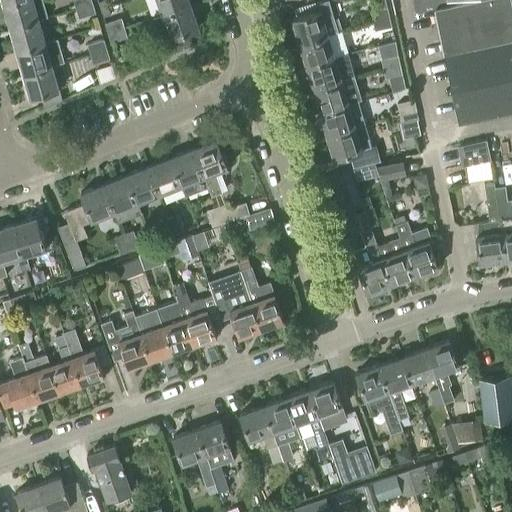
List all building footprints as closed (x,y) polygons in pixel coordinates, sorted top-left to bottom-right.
[(39,21),(32,0),(22,0),(3,6),(9,29),(39,21)] [(75,0),(72,1),(75,10),(92,5),(90,0),(75,0)] [(103,0),(98,2),(101,10),(108,8),(105,0),(103,0)] [(153,18),(153,19),(159,17),(191,5),(188,0),(155,0),(161,15),(153,18)] [(328,36),(328,35),(338,32),(328,0),(327,0),(314,3),(317,13),(292,21),(299,44),(328,36)] [(412,0),(415,13),(435,8),(435,10),(480,0),(412,0)] [(511,4),(511,0),(480,0),(435,10),(444,56),(511,40),(511,4)] [(78,20),(95,15),(92,5),(75,10),(78,20)] [(166,57),(192,46),(188,32),(199,29),(191,5),(159,17),(153,19),(166,57)] [(111,16),(108,8),(101,10),(103,19),(111,16)] [(389,18),(388,9),(371,12),(373,22),(389,18)] [(389,18),(373,22),(375,31),(391,27),(389,18)] [(45,44),(39,21),(9,29),(16,52),(45,44)] [(105,25),(108,34),(123,29),(121,21),(105,25)] [(123,29),(108,34),(111,43),(126,38),(123,29)] [(299,44),(306,67),(335,58),(328,36),(299,44)] [(16,52),(22,75),(51,66),(64,63),(58,40),(45,44),(16,52)] [(511,40),(444,56),(459,124),(511,113),(511,40)] [(87,46),(90,55),(106,50),(103,41),(87,46)] [(106,50),(90,55),(93,65),(109,60),(106,50)] [(306,67),(313,91),(354,78),(347,55),(335,58),(306,67)] [(381,60),(384,69),(399,65),(397,56),(381,60)] [(399,65),(384,69),(386,78),(402,74),(399,65)] [(51,66),(22,75),(29,99),(58,90),(51,66)] [(115,78),(111,66),(91,72),(95,86),(115,78)] [(348,104),(358,101),(361,101),(354,78),(313,91),(319,113),(348,104)] [(397,104),(400,115),(417,111),(415,100),(397,104)] [(319,113),(326,136),(364,125),(365,124),(358,101),(348,104),(319,113)] [(417,111),(400,115),(402,124),(419,120),(417,111)] [(349,154),(353,168),(374,163),(380,162),(375,146),(371,147),(364,125),(326,136),(333,159),(349,154)] [(211,196),(222,192),(215,173),(227,169),(220,151),(222,150),(219,143),(217,144),(216,141),(214,142),(213,139),(201,143),(203,146),(194,150),(208,188),(211,196)] [(458,147),(463,167),(492,161),(487,141),(458,147)] [(171,159),(181,186),(185,196),(208,188),(194,150),(171,159)] [(171,159),(149,167),(159,195),(181,186),(171,159)] [(355,182),(378,176),(374,163),(353,168),(352,168),(355,182)] [(378,168),(381,181),(405,176),(403,163),(378,168)] [(149,167),(126,176),(136,204),(159,195),(149,167)] [(349,169),(328,177),(340,210),(361,203),(349,169)] [(118,223),(140,214),(136,204),(126,176),(103,184),(114,213),(118,223)] [(489,221),(475,223),(480,263),(504,260),(495,187),(494,182),(484,183),(489,221)] [(80,193),(85,204),(63,212),(68,223),(57,227),(74,270),(86,266),(76,240),(87,236),(82,225),(114,213),(103,184),(80,193)] [(505,186),(495,187),(504,260),(511,258),(511,208),(511,201),(507,201),(505,186)] [(225,204),(215,207),(216,209),(221,224),(245,216),(249,215),(245,203),(227,209),(225,204)] [(221,224),(215,207),(206,210),(212,227),(221,224)] [(245,216),(249,230),(274,222),(270,208),(249,215),(245,216)] [(178,215),(168,219),(174,235),(184,231),(178,215)] [(37,264),(32,253),(46,249),(36,218),(12,225),(25,270),(32,292),(51,285),(45,267),(38,269),(37,264)] [(159,222),(165,238),(174,235),(168,219),(159,222)] [(407,221),(395,225),(413,275),(436,267),(427,242),(431,240),(426,227),(411,232),(407,221)] [(16,258),(21,271),(25,270),(12,225),(0,228),(0,253),(3,262),(16,258)] [(47,225),(39,227),(43,240),(51,238),(47,225)] [(371,229),(390,283),(413,275),(395,225),(399,237),(382,243),(380,239),(376,241),(371,229)] [(365,247),(370,261),(358,266),(367,291),(390,283),(371,229),(361,233),(366,247),(365,247)] [(123,234),(129,251),(139,247),(133,231),(123,234)] [(202,232),(192,235),(197,248),(206,245),(202,232)] [(120,254),(129,251),(123,234),(114,238),(120,254)] [(180,252),(182,260),(198,255),(191,236),(160,247),(164,258),(180,252)] [(159,247),(138,254),(143,270),(164,263),(159,247)] [(269,282),(258,286),(251,266),(250,267),(247,260),(238,264),(240,270),(261,328),(283,321),(269,282)] [(232,317),(239,336),(261,328),(240,270),(231,274),(238,294),(225,298),(221,287),(211,290),(221,320),(232,317)] [(80,280),(71,283),(74,292),(83,289),(80,280)] [(202,298),(190,302),(182,283),(173,286),(178,302),(193,344),(215,336),(202,298)] [(24,295),(2,303),(3,305),(6,315),(13,312),(13,310),(27,305),(24,295)] [(156,311),(161,325),(171,352),(193,344),(178,302),(156,311)] [(115,330),(111,320),(101,324),(113,360),(123,357),(127,368),(149,360),(135,322),(132,311),(123,313),(127,326),(115,330)] [(51,327),(63,360),(50,364),(46,354),(45,355),(58,392),(80,384),(62,335),(59,324),(51,327)] [(139,333),(149,360),(171,352),(161,325),(139,333)] [(62,335),(80,384),(102,376),(98,365),(108,362),(103,346),(82,353),(74,331),(64,334),(62,335)] [(451,384),(446,370),(458,366),(448,340),(425,348),(434,375),(438,388),(444,403),(454,400),(448,385),(451,384)] [(58,392),(45,355),(33,359),(27,342),(17,346),(22,358),(36,400),(58,392)] [(425,348),(402,356),(411,383),(434,375),(425,348)] [(402,356),(380,364),(401,426),(411,423),(399,387),(411,383),(402,356)] [(36,400),(22,358),(10,363),(15,377),(0,381),(0,399),(3,407),(13,404),(14,407),(16,407),(18,410),(28,407),(26,403),(36,400)] [(401,426),(380,364),(356,373),(370,412),(382,408),(391,433),(402,429),(401,427),(401,426)] [(484,420),(511,416),(511,395),(509,375),(480,379),(484,420)] [(328,444),(323,427),(345,419),(332,381),(309,389),(328,444)] [(444,403),(438,388),(428,391),(434,407),(444,403)] [(318,448),(328,444),(309,389),(286,397),(295,423),(308,419),(318,448)] [(274,435),(282,459),(292,456),(286,442),(299,437),(295,423),(286,397),(263,405),(272,431),(274,435)] [(262,435),(263,439),(272,463),(282,460),(274,435),(272,431),(263,405),(240,413),(249,440),(262,435)] [(480,419),(451,423),(457,442),(482,440),(480,419)] [(219,421),(196,429),(215,484),(225,480),(220,464),(233,460),(219,421)] [(173,437),(182,463),(195,458),(200,472),(205,488),(215,484),(196,429),(173,437)] [(454,432),(446,435),(449,444),(447,447),(449,452),(459,448),(454,432)] [(132,491),(114,445),(86,455),(92,469),(95,468),(107,501),(132,491)] [(326,445),(315,449),(319,461),(330,457),(326,445)] [(346,452),(332,457),(341,483),(375,471),(366,445),(346,452)] [(408,447),(399,450),(397,454),(400,463),(412,459),(408,447)] [(478,449),(464,453),(466,462),(481,457),(478,449)] [(455,466),(466,462),(464,453),(452,457),(455,466)] [(414,494),(432,488),(429,478),(445,473),(441,461),(406,472),(414,494)] [(406,472),(396,475),(403,498),(414,494),(406,472)] [(82,511),(87,510),(78,483),(65,487),(61,477),(38,485),(47,511),(82,511)] [(380,511),(371,483),(348,491),(351,500),(364,496),(370,511),(380,511)] [(215,484),(205,488),(207,495),(218,491),(215,484)] [(47,511),(38,485),(16,493),(22,511),(47,511)] [(348,491),(336,495),(339,504),(351,500),(348,491)] [(304,505),(291,510),(291,511),(315,511),(312,503),(304,505)]
